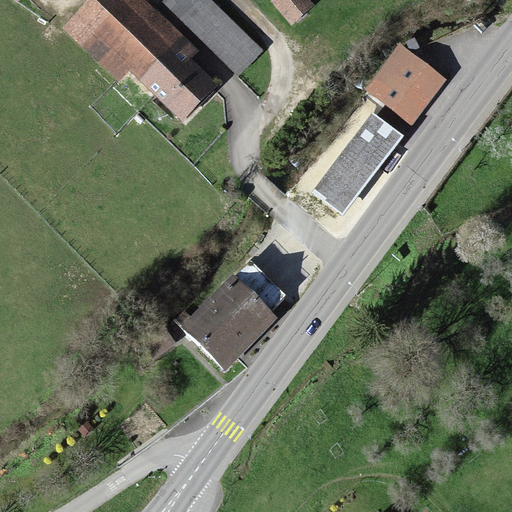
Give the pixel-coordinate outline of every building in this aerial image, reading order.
[(127,0),(97,0),(71,30),(178,126),(218,81),(127,0)] [(294,0),(308,16),(328,0),(294,0)] [(459,75),(413,37),(379,78),(424,116),(459,75)] [(373,112),(312,192),(343,215),(403,135),(373,112)] [(296,300),(254,258),(184,327),(226,369),(296,300)]
